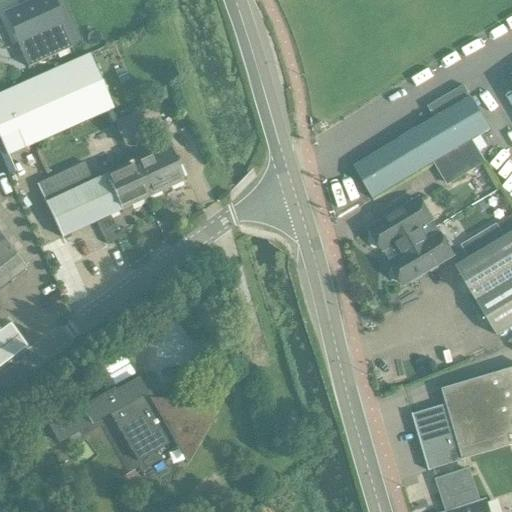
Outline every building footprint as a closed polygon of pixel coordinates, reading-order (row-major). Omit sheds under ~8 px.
[(51,0),(38,0),(6,15),(18,43),(16,44),(27,68),(71,48),(60,25),(62,25),(51,0)] [(0,142),(6,156),(112,109),(105,93),(102,86),(127,75),(114,45),(88,56),(88,55),(17,87),(10,90),(5,78),(0,79),(0,142)] [(435,121),(357,168),(375,199),(438,162),(472,141),(490,130),(464,86),(427,107),(435,121)] [(113,123),(123,146),(152,133),(142,110),(113,123)] [(472,141),(438,162),(450,184),(461,177),(485,163),(472,141)] [(167,147),(130,165),(146,199),(183,181),(167,147)] [(37,185),(41,193),(46,204),(62,239),(96,222),(107,245),(121,239),(110,216),(121,211),(106,176),(92,182),(83,164),(37,185)] [(121,211),(146,199),(130,165),(106,176),(121,211)] [(397,252),(437,228),(420,200),(370,230),(372,233),(370,237),(370,241),(372,245),(376,247),(381,247),(383,250),(393,244),(397,252)] [(437,228),(397,252),(401,258),(391,264),(393,267),(390,271),(391,276),(393,279),(397,281),(401,281),(403,284),(453,255),(437,228)] [(464,249),(471,262),(457,270),(498,339),(511,330),(511,237),(506,241),(498,228),(464,249)] [(0,293),(28,272),(0,236),(0,293)] [(0,369),(27,349),(8,325),(0,332),(0,369)] [(511,368),(465,383),(441,390),(446,404),(412,415),(428,469),(511,443),(511,368)] [(207,417),(200,403),(200,402),(170,402),(171,404),(160,411),(148,389),(144,391),(137,379),(115,392),(113,389),(83,406),(92,421),(110,411),(138,458),(142,456),(141,455),(174,436),(173,435),(189,426),(195,437),(190,440),(193,443),(229,382),(228,381),(207,417)] [(489,511),(486,500),(481,502),(470,469),(436,481),(446,511),(489,511)]
